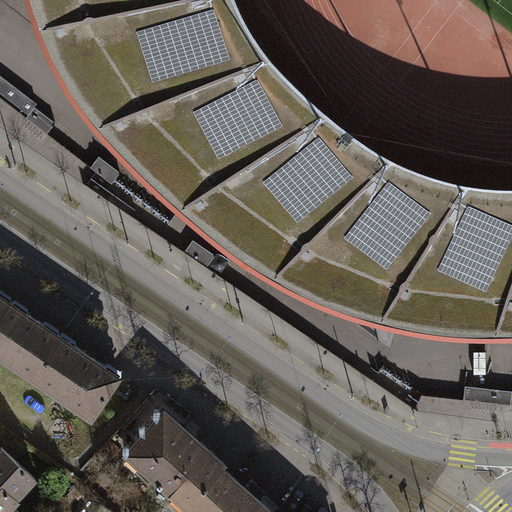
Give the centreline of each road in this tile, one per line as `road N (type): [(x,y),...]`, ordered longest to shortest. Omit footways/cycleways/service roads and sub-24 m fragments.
road 1 (tertiary): [(511,471),(372,428),(0,176)]
road 2 (tertiary): [(0,230),(337,460),(386,511)]
